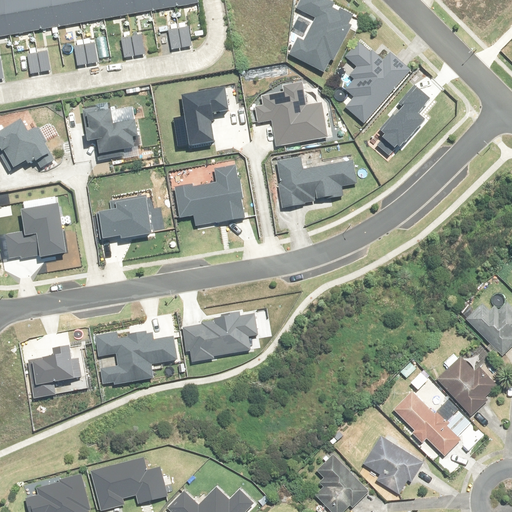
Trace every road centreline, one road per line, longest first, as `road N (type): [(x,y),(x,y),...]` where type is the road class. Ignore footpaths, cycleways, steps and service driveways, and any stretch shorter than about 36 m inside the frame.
road 1 (residential): [(506,107),(406,205),(334,247),(3,310)]
road 2 (residential): [(209,0),(214,41),(203,64),(0,97)]
road 3 (residential): [(400,0),(506,107)]
